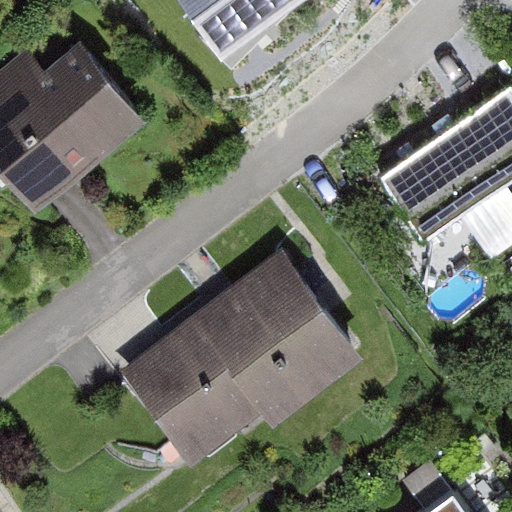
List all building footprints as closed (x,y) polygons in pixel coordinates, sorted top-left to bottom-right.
[(224,0),(246,17),(260,0),(224,0)] [(73,40),(0,105),(0,169),(40,213),(145,119),(73,40)] [(511,83),(387,187),(434,242),(511,182),(511,83)] [(288,252),(128,375),(195,462),(356,339),(288,252)] [(478,511),(457,483),(416,511),(478,511)]
